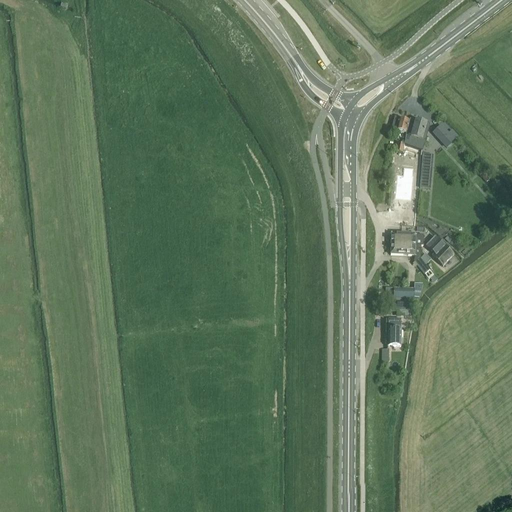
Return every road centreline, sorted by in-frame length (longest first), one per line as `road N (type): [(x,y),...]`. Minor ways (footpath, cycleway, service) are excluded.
road 1 (secondary): [(347,511),(349,276)]
road 2 (secondary): [(343,118),(339,204),(349,276)]
road 3 (secondary): [(349,276),(358,122)]
road 4 (secondary): [(393,80),(501,0)]
